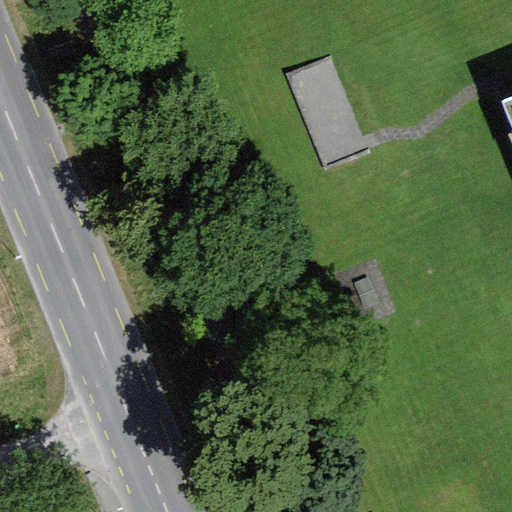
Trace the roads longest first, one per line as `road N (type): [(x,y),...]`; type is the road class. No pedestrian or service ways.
road 1 (secondary): [(168,511),(0,103)]
road 2 (track): [(127,412),(0,464)]
